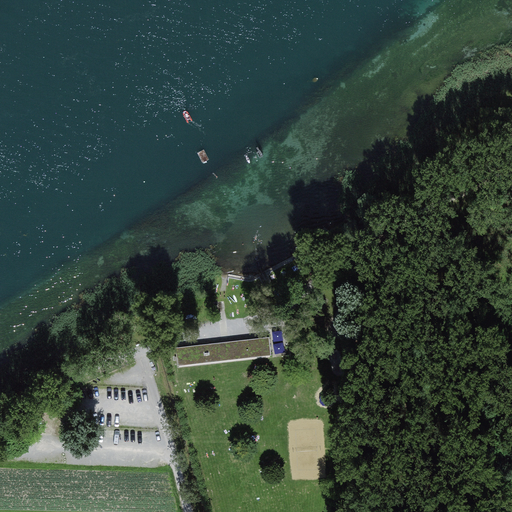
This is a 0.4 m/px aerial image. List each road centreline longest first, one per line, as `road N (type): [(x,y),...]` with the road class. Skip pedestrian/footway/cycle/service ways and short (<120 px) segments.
road 1 (track): [(511,168),(408,221),(326,273),(288,308),(141,350),(69,381),(0,433)]
road 2 (track): [(0,442),(171,457)]
road 3 (unclassified): [(141,350),(187,511)]
